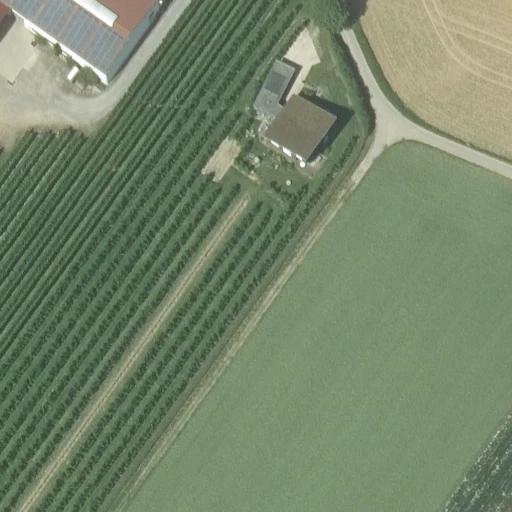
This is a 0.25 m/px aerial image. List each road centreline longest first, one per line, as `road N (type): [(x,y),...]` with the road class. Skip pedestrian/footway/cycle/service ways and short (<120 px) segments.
road 1 (track): [(387,114),(105,511)]
road 2 (unclassified): [(511,165),(387,114),(340,0)]
